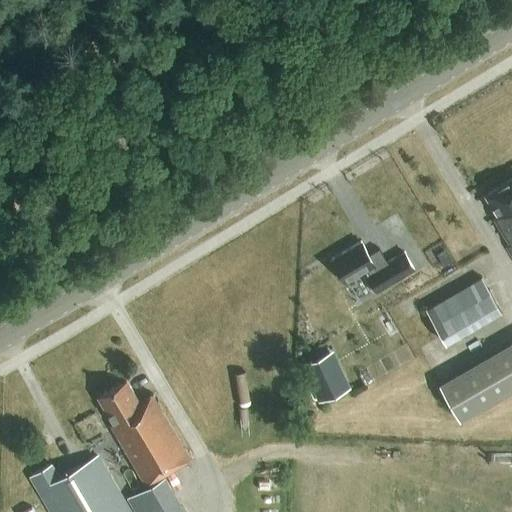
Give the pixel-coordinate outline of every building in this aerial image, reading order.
[(511,178),(485,195),(497,216),(493,219),(509,245),(505,247),(511,257),(511,178)] [(375,271),(372,267),(374,265),(360,241),(331,259),(345,283),(365,271),(368,277),(366,278),(376,294),(414,271),(403,254),(375,271)] [(428,314),(450,351),(505,320),(484,282),(428,314)] [(511,341),(439,384),(459,419),(511,388),(511,341)] [(303,370),(321,408),(353,392),(334,354),(303,370)] [(152,394),(139,402),(126,380),(97,397),(113,424),(110,425),(145,485),(190,459),(152,394)] [(50,465),(31,476),(52,511),(128,511),(96,456),(58,478),(50,465)]
